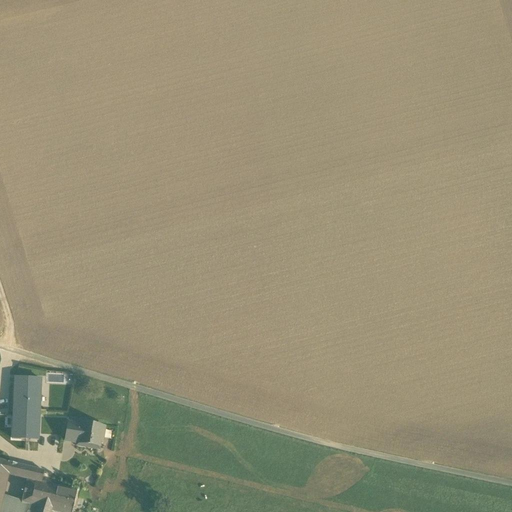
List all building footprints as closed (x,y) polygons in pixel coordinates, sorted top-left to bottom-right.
[(13,410),(14,410),(39,411),(41,380),(14,379),(13,410)] [(39,411),(14,410),(12,440),(37,441),(39,411)] [(88,449),(99,451),(100,441),(102,442),(104,429),(80,425),(79,426),(68,424),(66,442),(76,444),(76,447),(85,448),(85,445),(89,446),(88,449)] [(5,475),(14,477),(16,465),(8,463),(5,475)] [(44,472),(16,465),(14,477),(27,480),(39,483),(41,484),(42,483),(44,472)] [(27,480),(25,487),(38,490),(39,483),(27,480)] [(50,511),(72,511),(77,492),(42,483),(41,484),(39,483),(38,490),(58,495),(54,504),(53,504),(50,511)] [(58,495),(38,490),(25,487),(21,503),(21,504),(37,508),(35,511),(50,511),(53,504),(54,504),(58,495)] [(0,511),(35,511),(37,508),(21,504),(21,503),(0,496),(0,511)]
